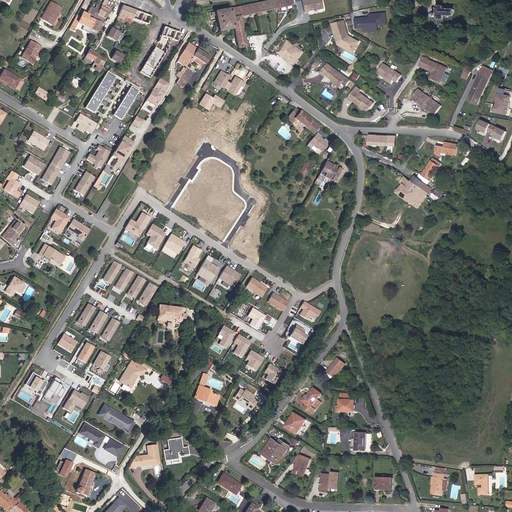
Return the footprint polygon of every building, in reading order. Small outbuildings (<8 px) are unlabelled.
[(243,31),(241,17),(292,6),(291,0),(272,0),(215,12),(219,32),(234,29),(235,32),(238,49),(247,47),(243,31)] [(323,8),(320,0),(306,0),(302,1),(303,9),(304,12),(309,11),(308,10),(312,10),(312,9),(314,8),(314,10),(323,8)] [(59,13),(61,8),(50,2),(41,19),(52,25),(56,17),(55,16),(57,13),(59,13)] [(97,15),(100,7),(97,5),(94,9),(90,7),(86,14),(89,15),(88,17),(94,20),(101,23),(104,18),(97,15)] [(104,19),(109,11),(101,6),(100,7),(97,15),(104,18),(104,19)] [(133,19),(136,11),(127,8),(126,8),(122,6),(117,17),(131,22),(132,21),(133,19)] [(455,16),(455,10),(444,9),(444,7),(438,6),(438,15),(437,15),(437,14),(436,14),(435,14),(434,14),(434,15),(434,16),(434,17),(434,18),(435,18),(436,18),(436,23),(437,23),(437,24),(438,24),(438,25),(444,25),(445,20),(445,16),(454,16),(455,16)] [(147,24),(150,16),(136,11),(133,19),(147,24)] [(90,29),(94,20),(88,17),(89,15),(86,14),(82,12),(80,18),(77,16),(69,30),(73,31),(78,23),(84,26),(82,30),(94,37),(97,33),(90,29)] [(387,25),(385,14),(370,15),(371,18),(371,19),(364,20),(364,19),(356,20),(357,29),(364,28),(365,32),(370,31),(370,29),(378,28),(378,26),(387,25)] [(97,33),(101,23),(94,20),(90,29),(97,33)] [(353,53),(359,42),(348,36),(344,21),(332,25),(333,29),(340,27),(341,31),(334,33),(337,42),(338,41),(339,43),(338,45),(353,53)] [(149,78),(168,48),(171,39),(177,41),(180,33),(164,27),(159,40),(139,72),(149,78)] [(114,41),(119,32),(111,28),(106,37),(114,41)] [(303,52),(287,40),(278,53),(294,65),(303,52)] [(37,55),(41,47),(31,41),(21,57),(32,64),(34,59),(33,59),(36,55),(37,55)] [(191,59),(197,49),(188,44),(177,61),(186,67),(191,59)] [(205,64),(209,57),(197,49),(191,59),(200,65),(202,62),(205,64)] [(91,65),(97,55),(89,50),(83,60),(91,65)] [(119,64),(123,56),(115,51),(110,59),(119,64)] [(94,70),(97,63),(102,66),(105,60),(97,55),(91,65),(90,68),(94,70)] [(440,83),(447,68),(437,63),(435,69),(433,68),(435,63),(424,58),(420,66),(429,70),(430,69),(434,71),(430,79),(440,83)] [(328,64),(320,74),(325,77),(326,76),(332,80),(332,79),(341,85),(342,84),(346,87),(351,81),(328,64)] [(397,82),(402,76),(383,64),(377,73),(385,78),(385,77),(392,81),(393,80),(397,82)] [(485,77),(488,69),(483,66),(480,74),(485,77)] [(182,87),(191,73),(185,68),(185,69),(182,74),(179,78),(176,83),(182,87)] [(480,98),(493,71),(488,69),(485,77),(480,74),(479,74),(470,94),(471,94),(480,98)] [(14,89),(20,79),(4,70),(0,76),(0,79),(9,84),(8,86),(14,89)] [(118,77),(108,71),(86,107),(95,113),(118,77)] [(229,77),(221,72),(214,82),(222,87),(223,87),(227,90),(226,91),(234,96),(234,95),(237,97),(243,88),(240,86),(242,82),(234,77),(230,84),(226,82),(229,77)] [(152,89),(144,103),(153,108),(161,95),(159,93),(161,90),(163,92),(168,84),(159,78),(154,86),(156,87),(154,90),(152,89)] [(16,88),(21,91),(26,82),(21,79),(16,88)] [(341,85),(332,79),(332,80),(331,81),(340,87),(341,85)] [(140,91),(131,86),(115,114),(123,120),(140,91)] [(368,112),(374,103),(360,93),(361,90),(356,87),(349,97),(354,101),(361,106),(364,109),(368,112)] [(46,100),(49,94),(38,88),(35,94),(46,100)] [(435,116),(442,106),(418,89),(411,99),(420,105),(419,106),(425,111),(426,110),(435,116)] [(508,114),(511,92),(511,91),(500,89),(497,106),(495,105),(494,112),(508,114)] [(198,104),(203,108),(208,101),(210,103),(212,100),(204,94),(198,104)] [(467,101),(477,105),(480,98),(471,94),(467,101)] [(295,109),(289,117),(294,121),(293,123),(292,123),(295,126),(297,126),(299,122),(313,134),(319,127),(300,111),(299,112),(295,109)] [(142,121),(135,116),(131,123),(138,127),(142,121)] [(96,124),(84,117),(78,126),(91,134),(96,124)] [(507,132),(481,121),(477,129),(487,134),(488,131),(495,134),(494,137),(503,141),(507,132)] [(51,140),(34,131),(28,142),(44,151),(51,140)] [(321,136),(317,133),(307,146),(311,149),(313,146),(317,149),(318,148),(322,151),(329,143),(324,139),(323,141),(319,138),(321,136)] [(388,146),(388,136),(370,135),(369,145),(388,146)] [(397,147),(397,137),(388,136),(388,146),(397,147)] [(126,140),(123,137),(110,157),(117,161),(121,154),(124,156),(132,143),(129,141),(128,142),(126,141),(126,140)] [(414,148),(421,138),(402,137),(401,147),(414,148)] [(456,155),(458,145),(445,142),(444,147),(437,146),(436,154),(441,155),(442,152),(456,155)] [(100,168),(109,152),(99,146),(96,150),(99,151),(95,158),(89,154),(86,159),(100,168)] [(69,153),(60,147),(51,164),(60,169),(69,153)] [(45,164),(30,155),(23,167),(38,176),(45,164)] [(431,181),(442,164),(433,158),(422,176),(431,181)] [(337,183),(343,171),(326,161),(319,174),(337,183)] [(50,185),(60,169),(51,164),(41,180),(50,185)] [(9,181),(4,189),(19,199),(22,193),(17,190),(21,183),(16,180),(19,175),(12,170),(6,179),(9,181)] [(95,183),(97,185),(104,173),(102,171),(95,183)] [(82,196),(94,177),(86,172),(74,191),(82,196)] [(390,185),(393,179),(386,176),(384,175),(382,178),(383,178),(381,183),(384,184),(385,183),(390,185)] [(419,186),(423,182),(415,176),(412,180),(419,186)] [(417,208),(431,188),(426,184),(423,189),(419,186),(412,180),(411,182),(405,177),(400,183),(403,185),(397,193),(417,208)] [(435,201),(443,192),(438,187),(430,196),(435,201)] [(40,202),(27,194),(20,205),(33,214),(40,202)] [(59,234),(69,218),(55,209),(50,218),(55,221),(51,229),(59,234)] [(140,233),(149,217),(142,213),(135,223),(130,220),(124,229),(134,235),(137,231),(140,233)] [(91,229),(74,219),(68,229),(79,235),(78,237),(84,241),(91,229)] [(13,241),(24,228),(15,221),(1,237),(11,246),(14,242),(13,241)] [(165,234),(161,232),(162,231),(151,225),(146,234),(150,237),(148,240),(150,241),(148,245),(155,249),(165,234)] [(177,254),(184,243),(170,234),(163,246),(177,254)] [(59,265),(64,257),(44,245),(38,255),(42,257),(43,256),(48,259),(48,258),(59,265)] [(193,268),(199,260),(195,257),(196,255),(197,256),(201,251),(193,246),(183,262),(193,268)] [(210,283),(218,269),(210,264),(204,260),(196,274),(210,283)] [(111,283),(121,266),(114,261),(103,279),(111,283)] [(233,287),(240,275),(225,266),(218,278),(233,287)] [(123,290),(133,273),(126,269),(115,286),(123,290)] [(135,298),(146,280),(138,276),(127,293),(135,298)] [(17,292),(23,283),(13,277),(5,292),(11,296),(15,290),(17,292)] [(267,288),(251,278),(245,287),(261,297),(267,288)] [(146,304),(157,287),(149,283),(139,300),(146,304)] [(288,302),(272,293),(267,302),(283,311),(288,302)] [(320,312),(303,302),(299,308),(304,310),(303,312),(302,311),(299,315),(306,320),(309,316),(314,319),(316,316),(317,317),(320,312)] [(85,326),(95,308),(88,304),(77,321),(85,326)] [(182,313),(182,308),(159,305),(157,319),(168,320),(168,318),(175,319),(176,321),(177,322),(178,322),(179,322),(180,321),(181,319),(182,313)] [(38,314),(40,310),(34,306),(33,307),(31,306),(30,308),(32,309),(31,310),(38,314)] [(256,329),(262,319),(268,323),(272,317),(266,314),(264,316),(251,308),(247,316),(252,319),(248,325),(256,329)] [(97,333),(107,316),(100,311),(89,328),(97,333)] [(109,340),(119,323),(112,318),(101,336),(109,340)] [(306,336),(302,334),(304,330),(296,325),(289,337),(301,345),(306,336)] [(225,349),(235,333),(223,326),(218,334),(223,337),(218,345),(225,349)] [(78,341),(64,333),(58,344),(71,352),(78,341)] [(241,358),(250,342),(238,335),(233,343),(238,345),(233,353),(241,358)] [(95,347),(87,342),(77,358),(86,363),(95,347)] [(105,364),(110,357),(101,351),(93,364),(105,372),(108,366),(105,364)] [(255,371),(263,358),(250,351),(245,359),(248,361),(246,365),(255,371)] [(345,364),(338,358),(328,371),(329,372),(327,375),(332,379),(334,376),(335,377),(345,364)] [(142,367),(132,361),(119,381),(130,388),(138,374),(140,375),(142,372),(140,371),(142,367)] [(273,385),(281,372),(277,369),(276,370),(274,369),(273,367),(268,364),(264,372),(267,375),(264,379),(273,385)] [(41,377),(34,372),(26,384),(37,391),(36,393),(40,395),(49,382),(44,379),(44,380),(40,378),(41,377)] [(169,385),(172,380),(164,375),(161,380),(169,385)] [(62,380),(56,377),(44,396),(50,400),(54,392),(61,397),(65,390),(62,388),(64,385),(60,383),(62,380)] [(215,406),(218,396),(209,393),(203,390),(204,388),(198,386),(194,398),(202,401),(201,404),(204,405),(205,402),(215,406)] [(312,414),(321,403),(317,400),(322,394),(314,388),(308,396),(306,395),(303,400),(307,404),(304,408),(312,414)] [(75,389),(63,408),(72,413),(76,406),(83,410),(90,399),(75,389)] [(252,398),(254,396),(245,390),(243,392),(240,389),(234,398),(238,401),(239,398),(248,404),(246,406),(250,409),(256,401),(252,398)] [(354,406),(354,399),(352,399),(352,393),(341,393),(341,399),(340,399),(340,406),(336,406),(336,411),(355,412),(355,406),(354,406)] [(108,408),(104,405),(98,415),(102,418),(110,423),(111,422),(122,429),(122,430),(127,433),(133,423),(128,420),(127,420),(119,415),(119,416),(116,414),(116,413),(108,408)] [(298,434),(306,420),(295,413),(290,420),(291,421),(287,427),(298,434)] [(104,436),(84,425),(79,433),(94,442),(92,445),(97,448),(100,443),(99,442),(100,439),(102,440),(104,436)] [(366,450),(367,433),(356,433),(356,440),(354,439),(354,446),(356,446),(356,450),(366,450)] [(170,449),(164,450),(165,460),(179,457),(178,451),(183,450),(182,447),(180,437),(168,439),(170,449)] [(122,447),(110,439),(104,449),(117,457),(122,447)] [(278,464),(290,446),(285,443),(280,450),(276,447),(278,443),(272,439),(262,454),(269,458),(270,456),(274,459),(273,461),(278,464)] [(280,450),(285,443),(280,440),(278,443),(276,447),(280,450)] [(159,463),(157,444),(147,446),(148,455),(134,457),(128,468),(159,463)] [(304,476),(311,459),(301,455),(294,472),(304,476)] [(67,478),(74,462),(66,459),(65,463),(61,461),(57,471),(60,472),(60,474),(67,478)] [(86,496),(89,488),(87,487),(93,473),(84,469),(77,488),(76,488),(75,490),(75,492),(76,493),(77,494),(78,494),(79,494),(80,493),(85,496),(86,496)] [(338,489),(339,473),(332,472),(331,475),(323,474),(321,490),(331,491),(331,488),(338,489)] [(89,497),(93,486),(90,485),(95,474),(93,473),(87,487),(89,488),(86,496),(89,497)] [(447,490),(448,480),(444,479),(445,474),(435,473),(432,494),(442,495),(443,489),(447,490)] [(235,494),(241,485),(223,474),(217,483),(235,494)] [(489,494),(489,475),(476,475),(476,484),(479,484),(480,494),(489,494)] [(393,490),(393,478),(377,478),(376,489),(393,490)] [(8,511),(10,511),(19,502),(24,497),(20,493),(17,496),(18,497),(15,500),(12,503),(4,495),(0,491),(0,504),(7,511),(8,511)] [(15,500),(8,494),(7,495),(5,494),(4,495),(12,503),(15,500)] [(125,505),(118,498),(104,511),(120,511),(121,511),(120,510),(125,505)] [(200,511),(209,511),(215,504),(206,499),(198,511),(200,511)] [(29,511),(19,502),(10,511),(11,511),(29,511)]
